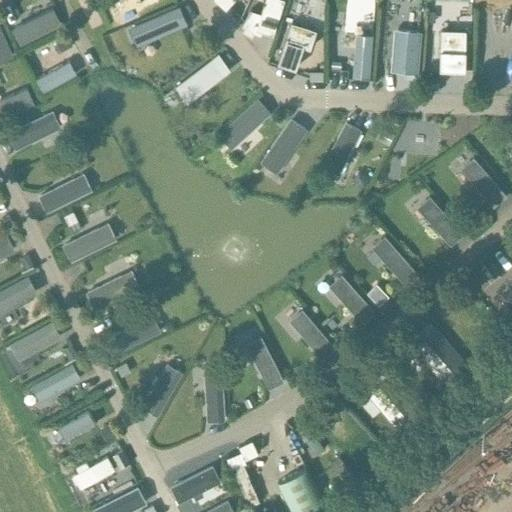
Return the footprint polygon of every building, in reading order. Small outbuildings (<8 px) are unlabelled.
[(240,29),(252,36),(256,28),(273,34),(284,0),(265,0),(265,2),(264,1),(263,4),(264,4),(260,15),(251,9),(240,29)] [(181,4),(130,26),(138,45),(189,23),(181,4)] [(55,9),(13,29),(20,44),(62,23),(55,9)] [(291,22),(278,62),(296,68),(303,46),(310,49),(317,30),(291,22)] [(0,24),(0,60),(14,54),(0,24)] [(439,70),(465,71),(466,30),(441,30),(439,70)] [(354,31),(351,73),(367,74),(371,33),(354,31)] [(420,33),(398,31),(394,72),(416,74),(420,33)] [(220,51),(177,84),(189,100),(232,67),(220,51)] [(69,59),(37,77),(44,90),(77,72),(69,59)] [(28,86),(0,98),(0,118),(35,104),(28,86)] [(258,97),(219,133),(232,147),(271,111),(258,97)] [(54,111),(9,133),(17,148),(62,127),(54,111)] [(292,117),(261,161),(278,172),(308,128),(292,117)] [(344,121),(321,165),(337,173),(360,129),(344,121)] [(472,155),(459,167),(492,204),(505,193),(472,155)] [(85,173),(40,195),(47,210),(93,189),(85,173)] [(429,194),(416,205),(448,243),(461,231),(429,194)] [(109,222),(64,243),(71,259),(116,237),(109,222)] [(7,232),(0,235),(0,255),(15,249),(7,232)] [(385,235),(372,246),(404,284),(417,273),(385,235)] [(132,271),(87,292),(94,308),(140,286),(132,271)] [(341,273),(328,285),(360,322),(373,311),(341,273)] [(29,274),(0,289),(0,311),(38,292),(29,274)] [(300,308),(287,320),(320,357),(333,346),(300,308)] [(154,315),(109,336),(117,352),(162,331),(154,315)] [(53,319),(10,342),(19,359),(62,336),(53,319)] [(435,326),(412,346),(443,383),(467,362),(435,326)] [(260,336),(244,343),(266,388),(282,380),(260,336)] [(73,361),(32,385),(41,400),(82,377),(73,361)] [(168,362),(144,406),(159,414),(183,371),(168,362)] [(220,369),(203,370),(206,420),(223,419),(220,369)] [(392,370),(367,390),(399,430),(423,410),(392,370)] [(89,410),(60,426),(66,440),(96,423),(89,410)] [(118,444),(106,450),(115,468),(127,462),(118,444)] [(108,455),(73,474),(79,487),(115,468),(108,455)] [(211,464),(168,486),(176,503),(220,480),(211,464)] [(234,467),(245,505),(256,501),(246,464),(234,467)] [(326,511),(304,466),(276,481),(291,511),(326,511)] [(139,484),(94,508),(96,511),(129,511),(148,502),(139,484)] [(233,511),(227,499),(202,511),(233,511)]
